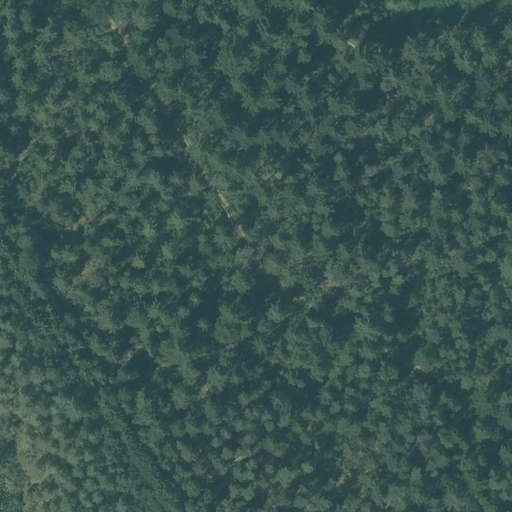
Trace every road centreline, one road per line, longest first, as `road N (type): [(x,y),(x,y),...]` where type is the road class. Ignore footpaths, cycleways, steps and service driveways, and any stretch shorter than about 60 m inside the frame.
road 1 (unknown): [(195,511),(0,225)]
road 2 (unclassified): [(168,511),(0,259)]
road 3 (track): [(511,18),(362,44),(327,35),(313,0)]
